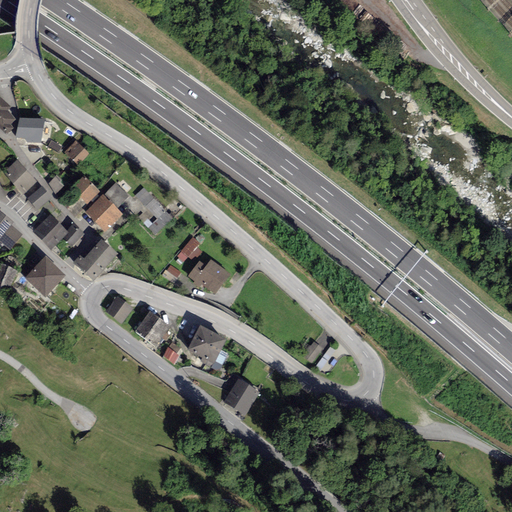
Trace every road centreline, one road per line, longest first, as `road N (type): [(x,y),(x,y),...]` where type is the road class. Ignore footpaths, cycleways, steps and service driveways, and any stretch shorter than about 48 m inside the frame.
road 1 (motorway): [(9,0),(278,192),(511,386)]
road 2 (motorway): [(511,348),(302,176),(53,0)]
road 3 (tertiary): [(32,61),(58,104),(169,178),(345,333),(372,372),(360,396)]
road 4 (tertiary): [(345,511),(105,325),(92,310),(93,295)]
road 5 (tertiary): [(93,295),(111,286),(146,295),(209,319),(328,391),(360,396)]
road 6 (unclassified): [(360,396),(396,428),(462,438),(511,463)]
road 7 (primary): [(511,118),(406,0)]
road 8 (residential): [(10,144),(85,233),(65,269)]
